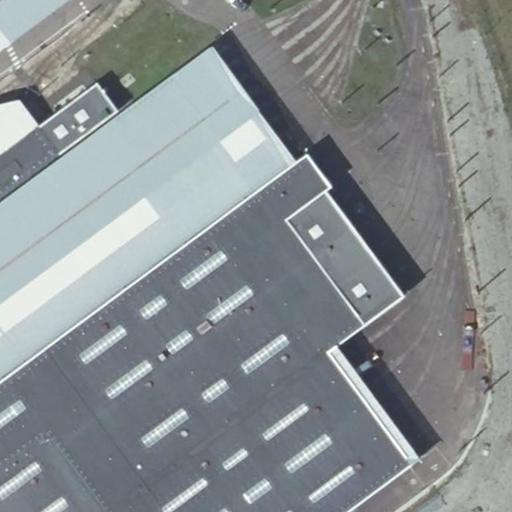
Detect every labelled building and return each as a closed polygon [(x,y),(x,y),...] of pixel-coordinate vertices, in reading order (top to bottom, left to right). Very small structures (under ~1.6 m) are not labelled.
[(0,0),(0,48),(64,0),(0,0)] [(0,377),(296,157),(211,39),(118,108),(0,195),(0,377)] [(96,79),(38,122),(0,152),(0,195),(118,108),(96,79)] [(0,152),(38,122),(20,95),(0,99),(0,152)] [(296,157),(0,377),(0,511),(348,511),(423,458),(336,339),(364,320),(285,214),(325,185),(330,181),(307,149),(296,157)] [(402,289),(325,185),(285,214),(364,320),(402,289)]
